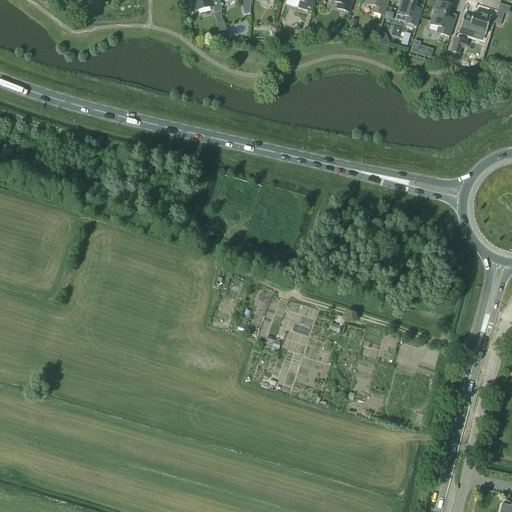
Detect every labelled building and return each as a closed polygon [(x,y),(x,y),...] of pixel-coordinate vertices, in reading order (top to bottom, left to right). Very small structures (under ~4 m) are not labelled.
[(222,12),(218,0),(192,0),(195,12),(212,8),(214,14),(216,23),(222,22),(220,13),(222,12)] [(223,0),(224,3),(235,0),(240,0),(245,16),(250,15),(250,7),(250,0),(223,0)] [(312,14),(315,0),(290,0),(299,2),(297,10),(312,14)] [(331,0),(339,2),(337,9),(336,9),(336,10),(349,14),(353,0),(331,0)] [(365,0),(365,3),(374,6),(371,13),(384,17),(389,1),(386,0),(365,0)] [(398,13),(396,18),(405,20),(404,23),(404,24),(405,24),(406,28),(412,30),(415,27),(417,28),(422,11),(415,9),(417,0),(401,0),(402,1),(399,2),(399,5),(400,7),(398,13)] [(451,8),(450,7),(448,5),(445,4),(443,5),(437,3),(436,3),(437,4),(434,11),(432,12),(431,15),(432,17),(430,23),(439,26),(437,34),(436,34),(449,38),(455,21),(448,19),(451,8)] [(464,16),(459,35),(470,38),(472,32),(485,36),(491,18),(479,15),(478,16),(473,14),(472,18),(464,16)] [(494,24),(500,26),(503,15),(497,14),(494,24)] [(357,21),(351,19),(349,27),(355,29),(357,21)] [(384,33),(380,32),(376,44),(388,48),(389,43),(384,33)] [(461,49),(463,43),(463,42),(455,40),(451,53),(459,55),(461,49)] [(433,51),(419,47),(420,44),(414,42),(413,45),(410,54),(430,60),(433,51)] [(511,511),(511,507),(511,508),(511,505),(509,503),(507,502),(505,502),(503,504),(501,506),(500,511),(511,511)]
